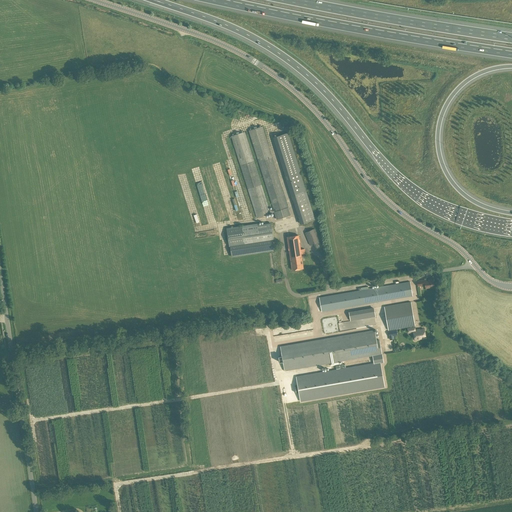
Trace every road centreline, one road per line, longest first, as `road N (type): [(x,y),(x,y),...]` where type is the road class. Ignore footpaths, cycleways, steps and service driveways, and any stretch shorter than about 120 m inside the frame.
road 1 (tertiary): [(97,0),(220,43),(276,76),(386,199),(460,249),(489,280),(511,286)]
road 2 (motorway): [(153,0),(271,48),(307,74),(414,191),(455,214),(511,228)]
road 3 (motorway): [(217,0),(511,52)]
road 4 (track): [(269,327),(260,320),(13,355)]
road 5 (unclassified): [(37,511),(0,264)]
road 6 (motorway): [(511,213),(463,194),(437,145),(442,113),(461,84),(511,66)]
road 7 (motorway): [(511,37),(292,0)]
